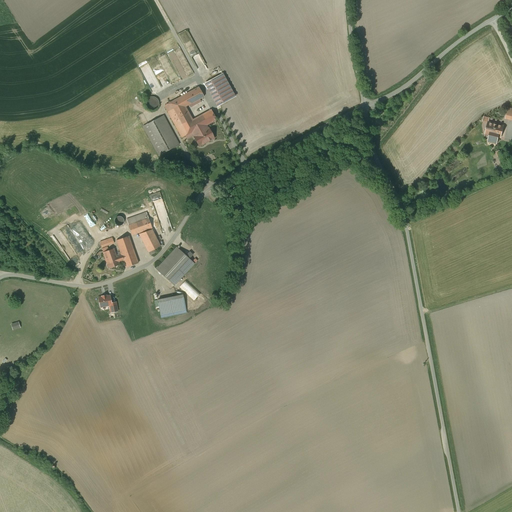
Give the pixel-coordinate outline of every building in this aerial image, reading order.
[(182,80),(194,74),(188,64),(182,67),(179,60),(173,63),(182,80)] [(216,78),(228,100),(235,96),(223,74),(216,78)] [(216,78),(205,83),(217,106),(228,100),(216,78)] [(204,97),(198,87),(164,106),(181,137),(185,135),(191,132),(192,133),(206,126),(216,120),(211,110),(192,120),(185,107),(204,97)] [(153,97),(151,97),(149,98),(147,99),(146,100),(145,101),(145,102),(145,104),(145,105),(145,106),(146,107),(146,108),(147,109),(148,110),(149,110),(150,110),(151,111),(153,111),(154,110),(155,110),(156,109),(157,108),(157,107),(158,106),(158,105),(158,104),(158,102),(158,101),(157,100),(156,98),(155,98),(153,97)] [(378,124),(386,123),(388,118),(385,112),(378,112),(375,118),(378,124)] [(163,116),(148,124),(163,153),(179,145),(163,116)] [(493,123),(493,124),(488,122),(485,133),(489,134),(498,137),(501,137),(503,126),(498,125),(498,124),(493,123)] [(158,156),(163,153),(148,124),(143,127),(158,156)] [(206,126),(192,133),(199,146),(214,138),(209,129),(208,128),(208,129),(206,126)] [(497,144),(498,137),(489,134),(488,141),(497,144)] [(132,235),(152,228),(146,212),(126,220),(132,235)] [(117,225),(119,226),(121,225),(123,224),(124,222),(124,220),(123,218),(121,217),(120,216),(118,216),(116,217),(115,219),(114,222),(115,224),(117,225)] [(155,250),(160,246),(152,230),(139,234),(149,253),(155,250)] [(128,236),(116,241),(120,252),(123,260),(126,268),(138,263),(128,236)] [(112,238),(100,242),(101,247),(114,243),(112,238)] [(177,247),(156,269),(169,281),(189,259),(177,247)] [(109,268),(120,265),(119,262),(116,255),(114,249),(103,253),(109,268)] [(194,264),(189,259),(169,281),(174,285),(194,264)] [(179,287),(194,300),(200,293),(186,280),(179,287)] [(182,295),(158,300),(161,314),(185,309),(182,295)] [(98,298),(100,307),(110,305),(111,305),(111,303),(110,296),(106,297),(106,296),(102,296),(102,297),(98,298)] [(185,309),(161,314),(161,317),(186,312),(185,309)] [(19,324),(12,326),(13,332),(21,330),(19,324)]
